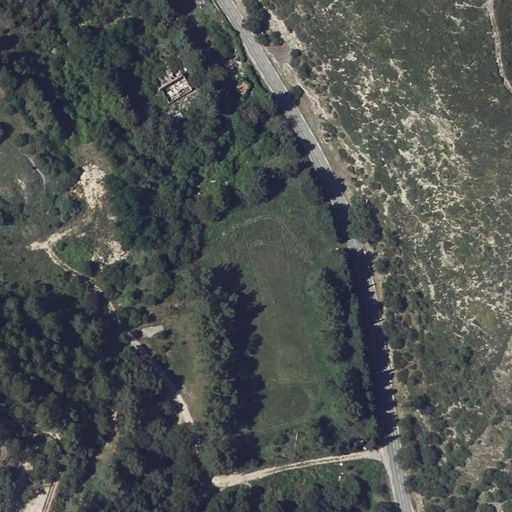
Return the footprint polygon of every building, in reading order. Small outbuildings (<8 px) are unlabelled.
[(160,91),(162,90),(184,77),(185,76),(178,65),(154,80),(160,91)] [(192,91),(184,77),(162,90),(170,104),(192,91)] [(236,90),(243,96),(244,96),(250,86),(242,80),(236,90)] [(251,85),(250,86),(244,96),(243,96),(237,105),(245,111),(245,109),(247,110),(253,102),(251,101),(258,90),(251,85)] [(164,124),(172,119),(176,116),(170,106),(158,115),(164,124)] [(176,116),(172,119),(176,126),(186,121),(181,113),(176,116)]
